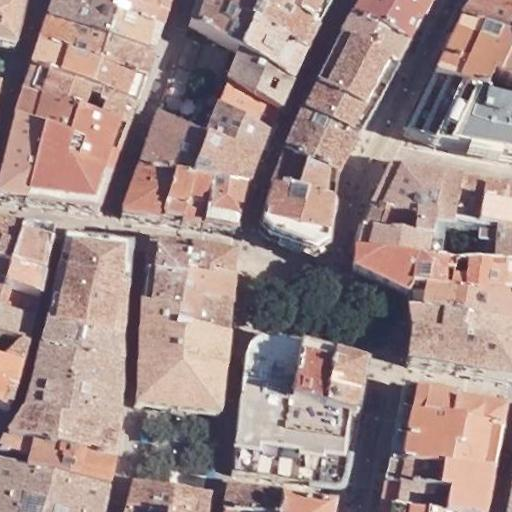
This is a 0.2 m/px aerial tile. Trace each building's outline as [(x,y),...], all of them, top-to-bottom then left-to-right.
[(0,0),(0,47),(14,51),(24,4),(0,0)] [(107,18),(112,0),(55,0),(55,1),(107,18)] [(157,36),(166,7),(138,0),(112,0),(107,18),(113,20),(157,36)] [(239,53),(253,25),(250,22),(248,24),(210,0),(198,0),(189,27),(239,53)] [(250,22),(260,0),(210,0),(248,24),(250,22)] [(304,59),(317,32),(267,0),(260,0),(250,22),(253,25),(304,59)] [(267,0),(317,32),(330,7),(319,0),(267,0)] [(408,50),(421,25),(376,0),(363,0),(352,19),(408,50)] [(376,0),(421,25),(434,0),(376,0)] [(511,0),(472,0),(457,25),(511,45),(511,0)] [(105,44),(113,20),(107,18),(55,1),(46,24),(105,44)] [(395,73),(408,50),(352,19),(340,43),(395,73)] [(151,59),(157,36),(113,20),(105,44),(151,59)] [(97,68),(105,44),(46,24),(37,48),(97,68)] [(292,86),(304,59),(253,25),(239,53),(251,61),(257,65),(292,86)] [(511,45),(457,25),(432,81),(435,83),(463,94),(484,94),(486,99),(484,108),(510,114),(511,110),(511,45)] [(356,143),(395,73),(340,43),(301,114),(356,143)] [(144,83),(151,59),(105,44),(97,68),(144,83)] [(90,91),(97,68),(37,48),(30,70),(90,91)] [(279,113),(292,86),(257,65),(252,74),(246,70),(251,61),(239,53),(228,84),(279,113)] [(134,106),(144,83),(97,68),(90,91),(134,106)] [(87,102),(90,91),(30,70),(22,92),(74,111),(82,115),(87,102)] [(463,94),(435,83),(407,140),(511,160),(511,114),(510,114),(484,108),(486,99),(484,94),(463,94)] [(266,137),(279,113),(228,84),(227,86),(217,110),(266,137)] [(126,130),(134,106),(90,91),(87,102),(96,105),(95,108),(96,110),(97,112),(101,113),(98,120),(126,130)] [(42,134),(66,142),(74,111),(22,92),(13,124),(42,134)] [(257,164),(266,137),(217,110),(204,142),(206,143),(205,144),(257,164)] [(114,160),(126,130),(98,120),(82,115),(74,111),(66,142),(69,144),(114,160)] [(335,181),(356,143),(301,114),(285,155),(307,166),(335,181)] [(197,168),(205,144),(206,143),(204,142),(156,120),(144,153),(137,174),(173,180),(192,182),(193,179),(197,168)] [(0,173),(0,201),(23,205),(42,134),(13,124),(0,173)] [(23,205),(53,209),(69,144),(66,142),(42,134),(23,205)] [(98,217),(114,160),(69,144),(53,209),(98,217)] [(247,190),(257,164),(205,144),(197,168),(210,173),(207,182),(214,183),(247,190)] [(296,198),(307,166),(285,155),(270,190),(296,198)] [(422,228),(432,165),(386,160),(359,218),(422,228)] [(353,235),(511,256),(511,219),(448,211),(457,167),(436,164),(425,230),(357,221),(353,235)] [(331,209),(335,181),(307,166),(296,198),(331,209)] [(475,173),(459,170),(451,210),(468,212),(475,173)] [(122,218),(160,224),(173,180),(137,174),(122,218)] [(511,179),(478,175),(475,192),(511,198),(511,179)] [(182,227),(201,230),(214,183),(207,182),(193,179),(192,182),(182,227)] [(160,224),(182,227),(192,182),(173,180),(160,224)] [(236,235),(247,190),(214,183),(201,230),(236,235)] [(326,251),(331,209),(296,198),(270,190),(261,233),(266,239),(312,258),(326,251)] [(511,217),(511,200),(473,194),(470,213),(511,217)] [(0,268),(7,270),(19,230),(0,227),(0,268)] [(52,235),(19,230),(7,270),(1,292),(0,295),(0,316),(31,323),(52,235)] [(429,247),(407,244),(359,237),(353,257),(404,263),(453,269),(480,271),(482,254),(441,249),(439,263),(426,261),(429,247)] [(57,271),(126,288),(130,250),(64,239),(57,271)] [(150,245),(145,274),(183,283),(181,297),(184,298),(188,273),(189,249),(150,245)] [(235,256),(189,249),(188,273),(233,281),(235,256)] [(511,273),(511,257),(482,254),(480,271),(479,273),(511,273)] [(404,263),(353,257),(354,275),(406,299),(409,293),(447,300),(453,269),(404,263)] [(511,304),(511,273),(479,273),(480,271),(453,269),(447,300),(496,305),(511,304)] [(122,343),(126,288),(57,271),(44,325),(122,343)] [(188,273),(184,298),(199,302),(230,309),(233,281),(188,273)] [(145,274),(141,305),(179,314),(181,297),(183,283),(145,274)] [(511,329),(511,304),(496,305),(447,300),(409,293),(406,299),(407,313),(471,326),(511,329)] [(184,298),(182,315),(180,330),(185,330),(194,332),(199,302),(184,298)] [(230,309),(199,302),(194,332),(227,339),(230,309)] [(141,305),(138,346),(142,347),(174,355),(182,357),(184,333),(176,331),(177,329),(179,314),(141,305)] [(511,353),(511,329),(471,326),(407,313),(410,336),(460,348),(511,353)] [(0,337),(26,344),(31,323),(0,316),(0,337)] [(119,398),(122,343),(44,325),(40,349),(33,378),(119,398)] [(184,333),(182,357),(206,362),(207,359),(227,344),(227,339),(194,332),(185,330),(184,333)] [(511,383),(511,353),(460,348),(410,336),(406,365),(511,383)] [(0,365),(19,371),(26,344),(0,337),(0,365)] [(298,391),(304,349),(267,340),(261,341),(258,342),(253,345),(247,354),(243,383),(298,391)] [(226,367),(227,344),(207,359),(206,362),(226,367)] [(142,347),(141,381),(171,389),(174,355),(142,347)] [(336,358),(304,349),(298,391),(295,409),(326,416),(336,358)] [(182,392),(190,393),(203,383),(206,362),(182,357),(174,355),(171,389),(182,392)] [(295,409),(298,391),(243,383),(231,476),(328,488),(330,488),(331,487),(331,485),(339,481),(341,481),(342,480),(343,479),(363,378),(362,376),(361,375),(358,375),(354,368),(354,364),(336,358),(326,416),(295,409)] [(190,393),(221,397),(226,367),(206,362),(203,383),(190,393)] [(0,389),(13,393),(19,371),(0,365),(0,389)] [(117,435),(119,398),(33,378),(21,414),(117,435)] [(139,381),(139,388),(182,395),(182,392),(171,389),(141,381),(139,381)] [(139,406),(181,413),(182,395),(139,388),(139,406)] [(0,409),(7,412),(13,393),(0,389),(0,409)] [(181,413),(218,419),(221,397),(190,393),(187,396),(182,395),(181,413)] [(442,511),(483,511),(490,481),(504,412),(446,400),(403,394),(394,435),(387,466),(441,472),(436,497),(444,498),(442,511)] [(115,449),(117,435),(21,414),(13,427),(6,438),(112,463),(115,449)] [(108,483),(112,463),(6,438),(0,456),(0,464),(106,491),(108,483)] [(0,511),(101,511),(106,491),(0,464),(0,511)] [(386,473),(383,488),(436,497),(441,472),(387,466),(386,473)] [(383,488),(379,511),(385,511),(442,511),(444,498),(436,497),(383,488)] [(133,511),(206,511),(208,499),(132,489),(126,511),(133,511)] [(279,511),(281,502),(281,499),(265,497),(227,493),(224,511),(279,511)] [(330,511),(331,509),(281,502),(279,511),(330,511)]
